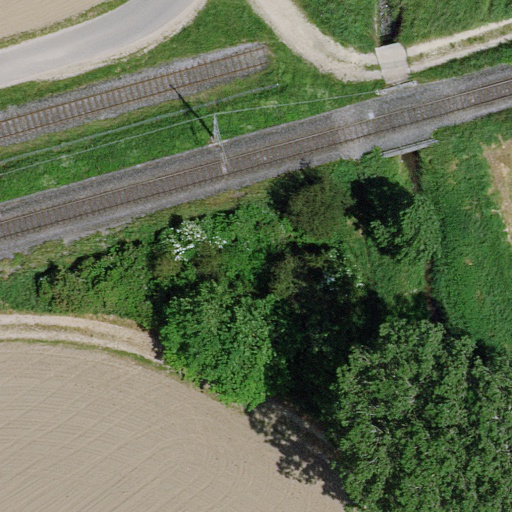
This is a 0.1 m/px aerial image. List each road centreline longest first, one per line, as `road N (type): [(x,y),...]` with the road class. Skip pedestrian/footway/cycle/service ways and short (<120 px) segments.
road 1 (track): [(0,329),(73,329),(181,358),(442,511)]
road 2 (track): [(224,0),(365,55),(400,59),(511,25)]
